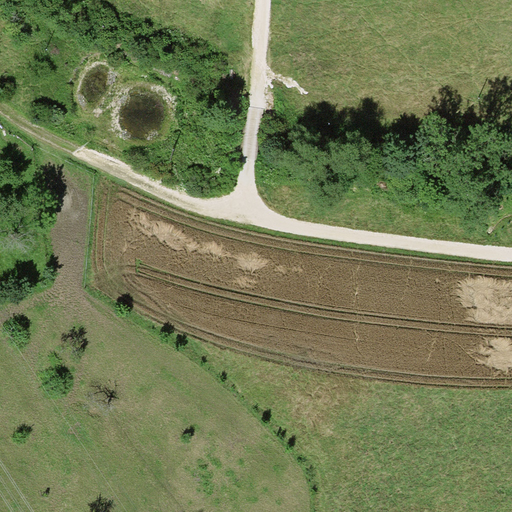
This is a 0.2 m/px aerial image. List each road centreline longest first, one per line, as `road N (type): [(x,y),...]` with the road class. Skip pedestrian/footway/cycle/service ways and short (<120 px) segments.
road 1 (track): [(0,109),(102,167),(194,204),(343,238),(511,257)]
road 2 (track): [(262,0),(239,217)]
